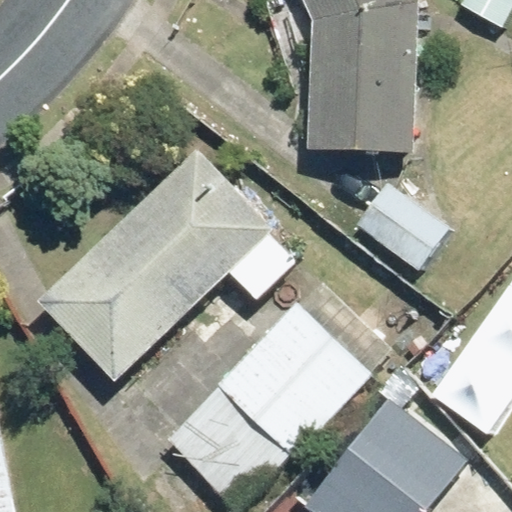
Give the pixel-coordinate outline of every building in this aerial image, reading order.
[(317,157),(412,160),(418,7),(415,0),(307,0),(322,34),(317,157)] [(511,0),(463,0),(458,8),(500,38),(511,21),(511,0)] [(40,309),(113,388),(275,240),(202,161),(40,309)] [(451,230),(388,188),(355,236),(418,279),(451,230)] [(226,390),(290,455),(365,382),(301,317),(226,390)] [(0,511),(8,511),(4,486),(14,484),(0,391),(0,511)] [(319,507),(325,511),(429,511),(464,471),(396,415),(319,507)]
